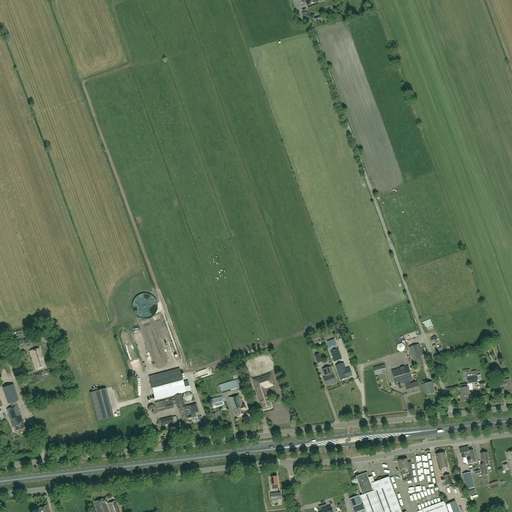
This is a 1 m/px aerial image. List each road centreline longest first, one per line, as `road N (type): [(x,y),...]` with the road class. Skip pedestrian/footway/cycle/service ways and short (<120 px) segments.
road 1 (unclassified): [(0,468),(452,415)]
road 2 (unclassified): [(307,19),(452,415)]
road 3 (unclassified): [(0,494),(289,461)]
road 4 (primary): [(0,481),(277,448)]
road 5 (unclassified): [(289,461),(363,459),(511,434)]
road 6 (primary): [(277,448),(420,431)]
road 7 (primary): [(420,431),(277,448)]
